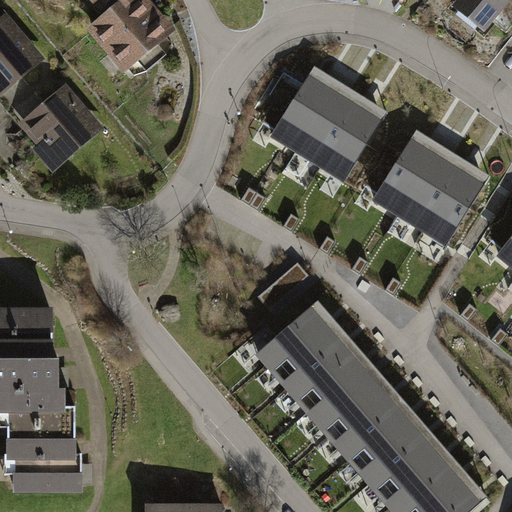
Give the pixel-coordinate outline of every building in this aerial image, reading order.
[(135,0),(129,0),(111,16),(94,30),(126,67),(164,34),(135,0)] [(97,0),(111,16),(129,0),(97,0)] [(461,0),(455,7),(484,30),(508,0),(461,0)] [(1,24),(0,25),(0,91),(38,59),(18,36),(14,40),(1,24)] [(334,90),(311,76),(273,136),(296,151),(334,90)] [(334,90),(296,151),(322,166),(359,105),(334,90)] [(65,92),(26,125),(45,147),(49,143),(62,159),(93,133),(80,118),(84,115),(65,92)] [(382,120),(359,105),(322,166),(344,180),(382,120)] [(436,153),(413,139),(375,201),(398,215),(436,153)] [(436,153),(398,215),(424,230),(462,169),(436,153)] [(485,183),(462,169),(424,230),(447,245),(485,183)] [(511,239),(499,255),(511,265),(511,239)] [(298,264),(260,296),(271,309),(309,277),(298,264)] [(305,352),(314,363),(341,340),(313,308),(286,331),(305,352)] [(52,315),(0,314),(0,407),(8,407),(59,407),(59,362),(44,362),(44,348),(52,348),(52,315)] [(305,352),(286,331),(258,355),(277,376),(305,352)] [(324,374),(342,395),(369,372),(341,340),(314,363),(324,374)] [(314,363),(305,352),(277,376),(296,398),(324,374),(314,363)] [(361,417),(370,428),(397,404),(369,372),(342,395),(361,417)] [(342,395),(324,374),(296,398),(314,419),(342,395)] [(361,417),(342,395),(314,419),(333,441),(361,417)] [(380,438),(398,460),(425,436),(397,404),(370,428),(380,438)] [(59,407),(8,407),(8,456),(14,456),(14,488),(82,488),(82,454),(67,454),(67,441),(75,441),(75,408),(59,407)] [(370,428),(361,417),(333,441),(352,462),(380,438),(370,428)] [(417,481),(426,492),(453,469),(425,436),(398,460),(417,481)] [(398,460),(380,438),(352,462),(370,484),(398,460)] [(417,481),(398,460),(370,484),(389,505),(417,481)] [(436,503),(443,511),(468,511),(481,501),(453,469),(426,492),(436,503)] [(424,511),(436,503),(417,481),(389,505),(394,511),(424,511)] [(443,511),(436,503),(424,511),(443,511)]
